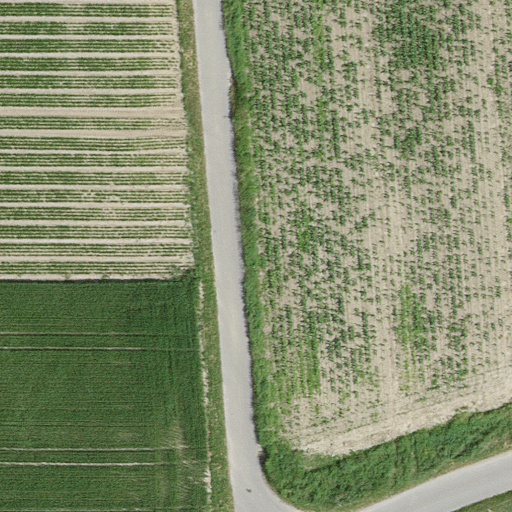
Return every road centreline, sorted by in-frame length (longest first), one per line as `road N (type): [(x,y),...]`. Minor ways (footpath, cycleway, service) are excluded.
road 1 (track): [(258,511),(242,439),(209,0)]
road 2 (unclassified): [(511,442),(387,470)]
